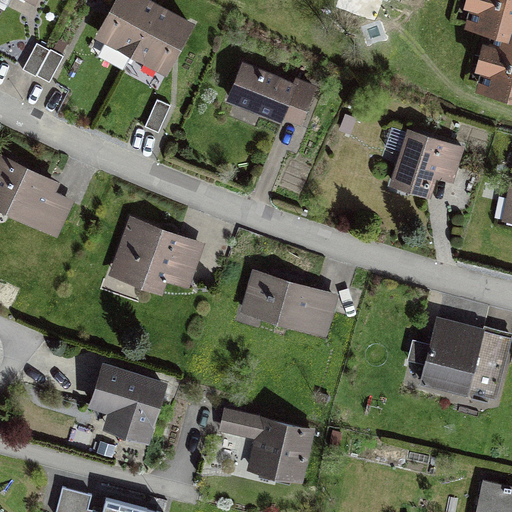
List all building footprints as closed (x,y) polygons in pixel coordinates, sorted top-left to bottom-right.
[(157,6),(157,5),(146,0),(116,0),(113,6),(121,11),(118,17),(115,15),(103,37),(121,47),(120,48),(131,54),(157,6)] [(511,0),(476,0),(470,24),(496,31),(496,30),(511,34),(511,0)] [(157,6),(131,54),(160,68),(172,46),(169,44),(172,38),(181,43),(190,25),(158,5),(157,5),(157,6)] [(511,34),(496,30),(496,31),(481,87),(511,95),(511,34)] [(35,75),(36,74),(49,49),(36,42),(22,68),(35,75)] [(50,48),(49,49),(36,74),(49,81),(63,55),(50,48)] [(292,85),(242,64),(229,97),(280,117),(284,106),(302,114),(312,87),(294,80),(292,85)] [(144,125),(158,132),(170,104),(156,98),(144,125)] [(403,151),(393,183),(427,194),(435,168),(451,173),(460,146),(410,130),(409,132),(391,126),(385,145),(403,151)] [(54,182),(0,156),(0,204),(55,230),(69,200),(50,192),(54,182)] [(186,283),(199,244),(131,219),(121,248),(134,252),(126,276),(159,288),(163,274),(186,283)] [(271,277),(256,272),(248,300),(263,304),(260,313),(322,331),(333,295),(288,282),(289,276),(272,271),(271,277)] [(435,324),(421,380),(495,399),(511,336),(461,323),(459,330),(435,324)] [(118,430),(145,438),(163,384),(104,365),(92,403),(113,410),(117,418),(115,425),(118,430)] [(299,478),(311,430),(226,410),(222,427),(258,435),(251,467),(299,478)] [(478,511),(511,511),(511,486),(484,481),(478,511)] [(86,511),(91,493),(62,486),(55,511),(86,511)] [(163,511),(106,497),(101,511),(163,511)]
